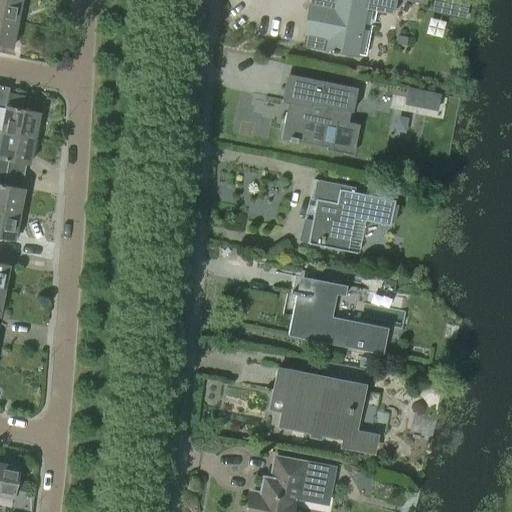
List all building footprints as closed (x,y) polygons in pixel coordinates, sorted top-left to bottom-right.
[(0,0),(0,18),(16,22),(20,0),(0,0)] [(313,9),(308,33),(328,37),(327,46),(331,47),(331,49),(365,56),(372,22),(374,22),(376,11),(392,15),(395,0),(314,0),(314,5),(320,6),(319,10),(313,9)] [(458,0),(432,0),(432,5),(442,7),(441,13),(464,18),(468,2),(458,0)] [(0,18),(0,46),(11,48),(16,22),(0,18)] [(407,37),(398,36),(396,43),(405,45),(407,37)] [(288,102),(281,137),(326,146),(326,149),(353,154),(358,125),(346,123),(349,110),(351,111),(355,90),(291,77),(286,102),(288,102)] [(417,89),(407,87),(404,103),(414,105),(417,89)] [(5,105),(0,129),(0,131),(33,138),(39,112),(33,111),(35,98),(7,93),(5,105)] [(0,171),(5,172),(7,160),(28,165),(33,138),(0,131),(0,171)] [(0,171),(0,210),(18,215),(23,188),(3,184),(5,172),(0,171)] [(353,192),(354,187),(315,180),(311,199),(315,200),(307,243),(347,251),(353,219),(389,226),(394,200),(353,192)] [(0,238),(13,241),(18,215),(0,210),(0,238)] [(0,290),(3,291),(8,265),(0,262),(0,290)] [(344,296),(346,286),(294,275),(291,294),(295,294),(287,335),(382,354),(387,328),(331,317),(335,294),(344,296)] [(386,313),(402,314),(403,296),(388,295),(386,313)] [(372,360),(360,358),(359,366),(370,368),(372,360)] [(290,394),(288,404),(285,403),(280,426),(342,438),(341,446),(367,451),(370,434),(344,429),(350,401),(359,403),(363,385),(277,368),(272,390),(290,394)] [(261,495),(250,493),(245,511),(296,511),(295,511),(293,510),(291,510),(296,486),(308,489),(312,466),(324,468),(324,467),(275,458),(271,480),(264,479),(261,495)] [(26,482),(16,480),(19,467),(0,462),(0,495),(23,500),(26,482)]
